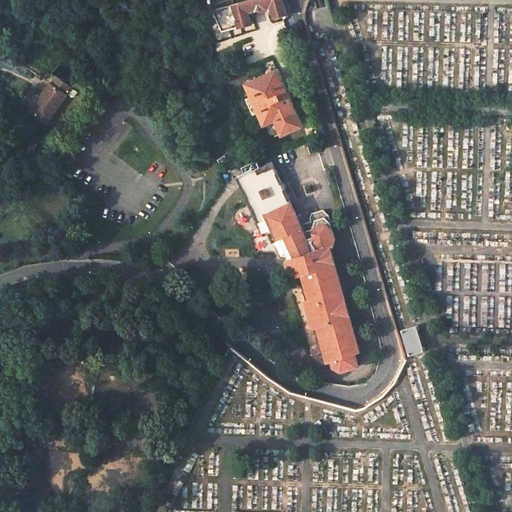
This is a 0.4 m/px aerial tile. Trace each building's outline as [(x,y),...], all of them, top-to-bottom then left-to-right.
[(248,12),(271,6),(274,17),(287,14),(282,0),(252,0),(232,5),(239,27),(251,24),(248,12)] [(213,11),(222,31),(239,27),(232,5),(213,11)] [(220,70),(215,60),(212,62),(216,72),(220,70)] [(297,111),(278,68),(246,83),(265,125),(276,120),(297,111)] [(73,88),(56,76),(52,83),(68,94),(73,88)] [(52,83),(51,82),(31,110),(47,122),(68,94),(52,83)] [(303,126),(297,111),(276,120),(282,135),(303,126)] [(285,265),(287,272),(289,273),(293,272),(299,290),(300,290),(322,367),(329,365),(331,372),(339,374),(354,369),(350,358),(358,356),(330,252),(332,251),(333,244),(326,217),(322,215),(313,217),(309,222),(310,226),(298,229),(269,161),(257,166),(259,172),(255,174),(254,172),(248,174),(249,176),(238,181),(263,238),(269,237),(271,245),(277,243),(283,261),(287,262),(285,265)] [(417,325),(402,330),(409,355),(425,350),(417,325)]
